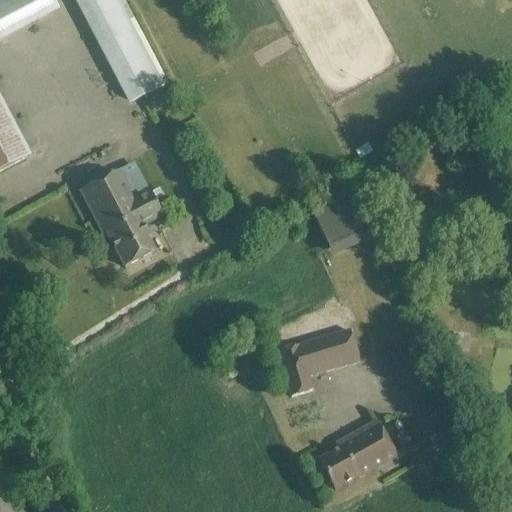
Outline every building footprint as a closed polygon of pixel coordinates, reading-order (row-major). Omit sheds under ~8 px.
[(0,0),(0,36),(55,8),(51,0),(0,0)] [(114,0),(78,0),(132,103),(161,88),(114,0)] [(0,108),(0,172),(27,159),(0,108)] [(129,201),(145,192),(131,165),(116,173),(98,183),(80,192),(104,237),(107,235),(138,219),(129,201)] [(377,184),(361,190),(366,203),(382,197),(377,184)] [(148,190),(145,192),(129,201),(138,219),(107,235),(125,269),(153,253),(146,239),(149,237),(144,227),(163,217),(148,190)] [(326,260),(361,245),(341,199),(307,213),(326,260)] [(358,361),(349,330),(278,351),(291,396),(312,390),(308,376),(358,361)] [(445,336),(444,347),(455,348),(456,337),(445,336)] [(419,341),(384,357),(398,388),(433,372),(419,341)] [(377,424),(336,446),(339,451),(318,462),(334,491),(396,457),(377,424)]
